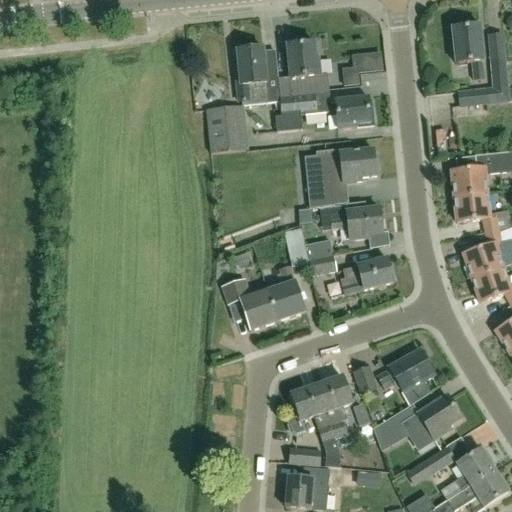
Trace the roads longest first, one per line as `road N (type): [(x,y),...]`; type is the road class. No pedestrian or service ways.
road 1 (residential): [(247,511),(258,378),(271,360),(435,307)]
road 2 (residential): [(435,307),(395,0)]
road 3 (unclassified): [(183,0),(0,19)]
road 4 (residential): [(511,430),(435,307)]
